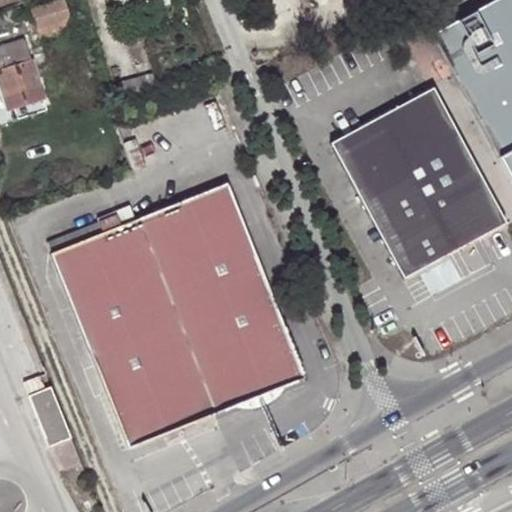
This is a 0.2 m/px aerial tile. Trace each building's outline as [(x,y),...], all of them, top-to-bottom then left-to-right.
[(166,0),(144,8),(140,0),(114,0),(115,2),(117,1),(124,20),(145,12),(147,16),(171,7),(168,0),(166,0)] [(511,0),(498,0),(433,36),(511,184),(511,0)] [(33,12),(39,31),(72,21),(66,1),(33,12)] [(72,21),(39,31),(43,42),(76,31),(72,21)] [(26,46),(0,54),(0,89),(9,115),(46,103),(26,46)] [(508,227),(434,91),(332,144),(404,280),(455,254),(508,227)] [(59,251),(133,448),(303,384),(229,188),(59,251)] [(429,271),(439,291),(463,279),(453,259),(429,271)] [(25,389),(30,402),(47,395),(42,382),(25,389)] [(72,444),(52,393),(47,395),(30,402),(29,402),(50,453),(72,444)]
